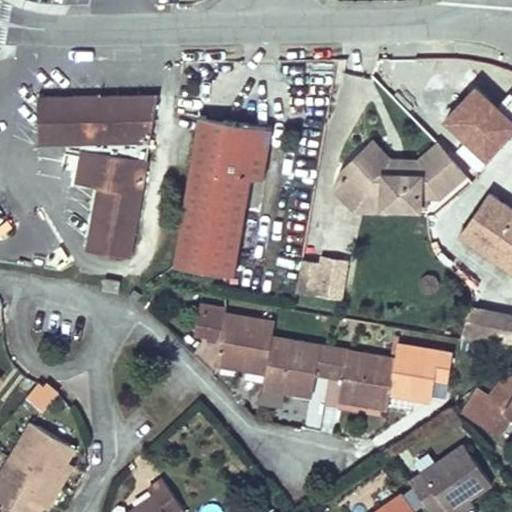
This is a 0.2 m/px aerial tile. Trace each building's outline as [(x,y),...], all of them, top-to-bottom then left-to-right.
[(467,110),(484,95),(466,75),(450,89),(467,110)] [(479,168),(511,131),(511,92),(511,91),(459,150),(461,151),(479,168)] [(130,256),(159,94),(38,96),(39,142),(70,141),(70,147),(83,149),(77,181),(99,186),(88,249),(130,256)] [(235,274),(251,176),(264,178),(273,127),(200,114),(174,263),(235,274)] [(187,164),(188,138),(176,137),(175,163),(187,164)] [(421,168),(443,148),(438,142),(418,159),(391,158),(374,140),(363,149),(385,172),(421,173),(421,168)] [(440,195),(465,173),(443,148),(421,168),(421,173),(385,172),(363,149),(343,169),(349,175),(366,193),(383,194),(383,206),(421,207),(421,195),(440,195)] [(383,206),(383,194),(366,193),(349,175),(339,185),(358,205),(383,206)] [(511,268),(511,207),(490,192),(461,233),(511,268)] [(341,296),(347,260),(322,256),(317,292),(341,296)] [(118,291),(120,280),(106,278),(104,288),(118,291)] [(223,312),(223,306),(203,302),(202,308),(223,312)] [(448,379),(453,352),(399,342),(396,357),(273,336),(275,321),(223,312),(202,308),(198,331),(208,333),(207,338),(221,339),(217,362),(266,371),(264,385),(312,394),(316,372),(343,376),(339,399),(387,407),(390,392),(431,400),(435,377),(448,379)] [(475,333),(511,335),(511,311),(477,309),(475,333)] [(511,374),(511,376),(505,373),(490,396),(509,408),(508,409),(511,411),(511,374)] [(44,409),(58,393),(46,383),(43,386),(39,381),(27,395),(44,409)] [(511,416),(511,411),(508,409),(509,408),(490,396),(478,387),(463,410),(500,434),(511,416)] [(67,460),(75,446),(32,420),(0,474),(0,498),(5,501),(0,509),(0,511),(36,511),(41,504),(54,482),(65,464),(67,460)] [(476,511),(479,511),(469,498),(491,482),(460,440),(406,480),(430,511),(445,511),(452,507),(455,511),(476,511)] [(60,485),(73,463),(67,460),(65,464),(54,482),(60,485)] [(178,511),(184,508),(163,478),(149,487),(154,495),(128,511),(178,511)] [(47,507),(60,485),(54,482),(41,504),(47,507)] [(413,511),(401,494),(374,511),(413,511)]
